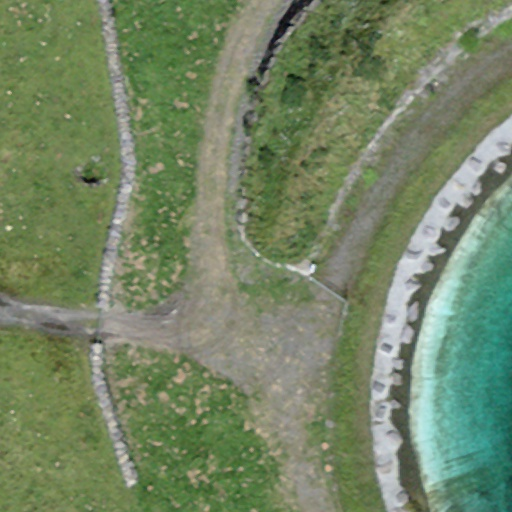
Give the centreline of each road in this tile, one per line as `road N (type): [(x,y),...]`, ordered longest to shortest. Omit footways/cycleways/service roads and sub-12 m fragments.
road 1 (track): [(511,56),(485,70),(424,127),(386,175),(327,286)]
road 2 (track): [(327,286),(307,324),(250,346),(317,511)]
